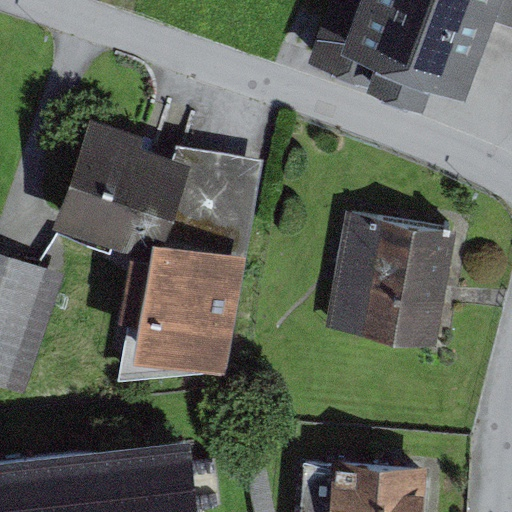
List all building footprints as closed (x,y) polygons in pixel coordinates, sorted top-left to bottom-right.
[(511,15),(511,0),(340,0),(321,52),(433,93),(442,69),(478,83),(504,12),(511,15)] [(274,155),(190,138),(103,109),(66,221),(158,252),(125,370),(239,368),(258,250),(274,155)] [(468,229),(356,207),(334,322),(447,343),(468,229)] [(76,270),(0,244),(0,383),(33,395),(76,270)] [(213,511),(204,428),(0,450),(0,511),(213,511)] [(438,511),(435,453),(312,458),(314,511),(438,511)]
